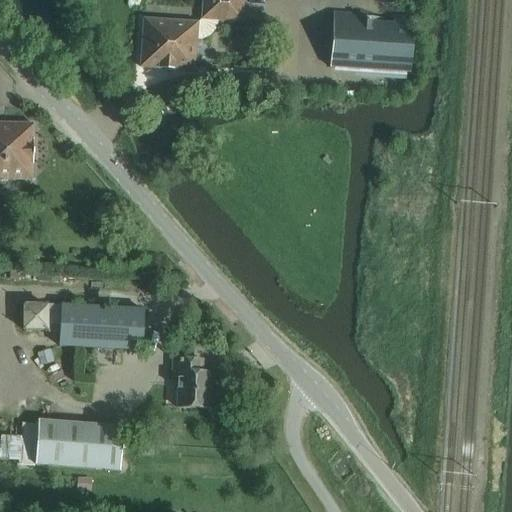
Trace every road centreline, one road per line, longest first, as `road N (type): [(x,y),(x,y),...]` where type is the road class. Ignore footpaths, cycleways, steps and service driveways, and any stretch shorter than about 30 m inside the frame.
road 1 (tertiary): [(302,385),(0,41)]
road 2 (tertiary): [(412,511),(302,385)]
road 3 (unclassified): [(331,511),(293,448),(302,385)]
